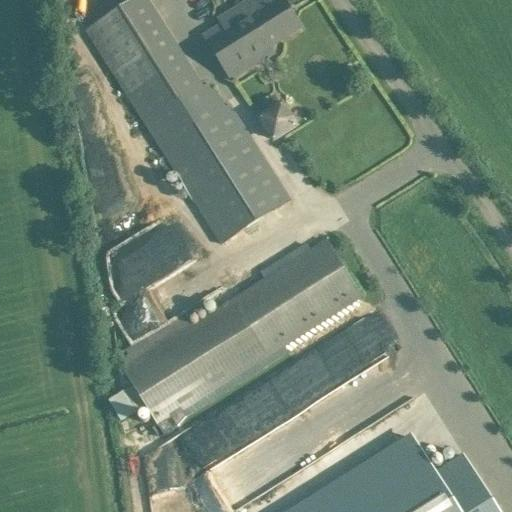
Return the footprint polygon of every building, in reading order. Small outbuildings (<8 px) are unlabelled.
[(144,0),(136,0),(85,33),(165,159),(166,158),(221,244),(290,200),(229,105),(225,108),(215,91),(206,97),(201,89),(144,0)] [(236,17),(204,37),(231,81),(274,54),(269,47),(283,39),(300,29),(282,0),(250,0),(232,11),(236,17)] [(276,97),(255,110),(262,122),(274,140),(295,127),(283,109),(276,97)] [(97,255),(123,300),(198,257),(173,213),(97,255)] [(125,370),(124,370),(158,425),(165,435),(178,427),(186,417),(287,353),(283,346),(361,296),(327,241),(194,326),(125,370)] [(194,474),(219,511),(234,511),(417,391),(368,316),(229,408),(249,438),(194,474)] [(420,452),(324,511),(498,511),(462,456),(433,472),(420,452)]
